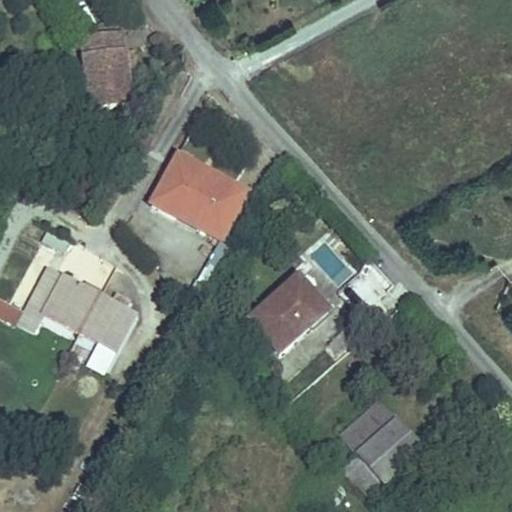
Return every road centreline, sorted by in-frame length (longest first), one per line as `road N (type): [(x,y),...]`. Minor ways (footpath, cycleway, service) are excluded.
road 1 (unclassified): [(159,0),(511,393)]
road 2 (unknown): [(341,0),(218,71)]
